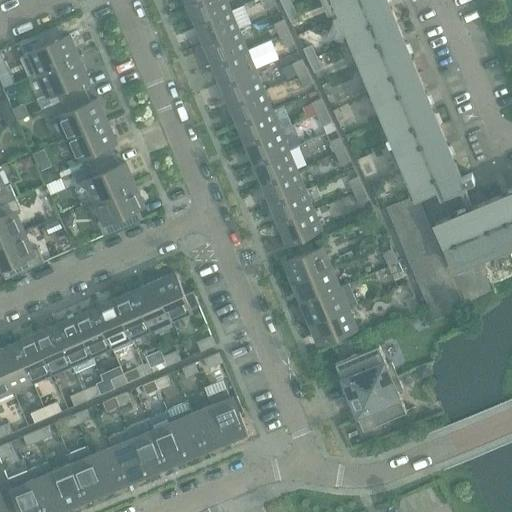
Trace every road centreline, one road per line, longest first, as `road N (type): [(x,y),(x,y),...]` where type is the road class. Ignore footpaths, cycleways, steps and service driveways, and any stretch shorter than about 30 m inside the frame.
road 1 (residential): [(311,457),(213,217)]
road 2 (residential): [(213,217),(121,0)]
road 3 (residential): [(0,312),(213,217)]
road 4 (residential): [(311,457),(319,472),(391,472),(511,421)]
road 5 (residential): [(511,137),(495,144),(438,0)]
road 6 (residential): [(170,511),(311,457)]
